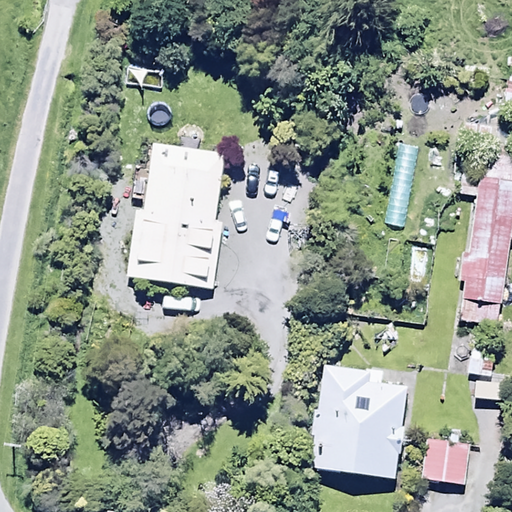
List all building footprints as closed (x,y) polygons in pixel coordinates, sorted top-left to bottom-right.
[(511,79),(506,78),(502,113),(511,114),(511,79)] [(457,281),(460,281),(457,310),(499,314),(507,237),(511,238),(511,141),(479,138),(474,182),(460,180),(459,193),(473,194),(467,250),(463,249),(460,249),(457,281)] [(227,154),(150,144),(146,171),(135,169),(131,196),(136,197),(126,277),(210,288),(218,226),(227,154)] [(494,351),(471,347),(467,372),(489,376),(494,351)] [(379,372),(320,365),(307,468),(392,479),(404,387),(377,384),(379,372)] [(463,444),(424,440),(420,479),(459,483),(463,444)]
